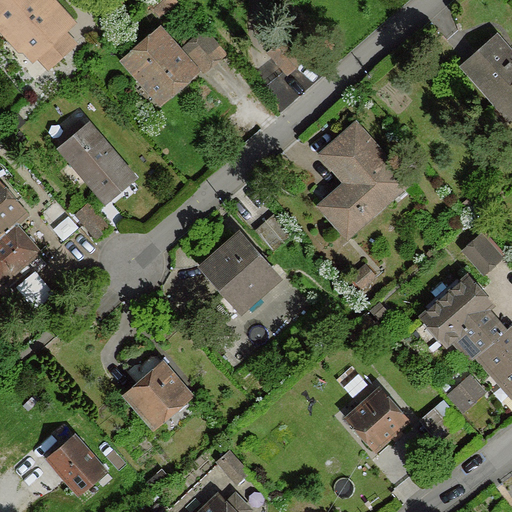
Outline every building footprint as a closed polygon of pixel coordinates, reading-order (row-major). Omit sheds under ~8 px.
[(0,18),(15,35),(51,1),(50,0),(5,0),(0,5),(0,18)] [(124,3),(121,0),(100,0),(113,13),(124,3)] [(176,2),(174,0),(151,0),(149,2),(161,15),(176,2)] [(72,24),(51,1),(15,35),(36,58),(65,31),(72,24)] [(77,43),(65,31),(36,58),(48,70),(77,43)] [(226,55),(205,31),(185,48),(206,72),(226,55)] [(161,33),(128,61),(162,100),(195,71),(161,33)] [(511,56),(497,39),(466,65),(497,102),(501,99),(511,112),(511,56)] [(302,61),(284,40),(271,51),(289,72),(302,61)] [(132,177),(90,127),(65,148),(108,198),(132,177)] [(405,184),(357,128),(326,155),(351,183),(325,206),(343,227),(369,205),(374,210),(405,184)] [(0,183),(0,238),(15,225),(27,214),(0,183)] [(110,227),(89,204),(77,215),(98,238),(110,227)] [(296,234),(278,214),(257,231),(275,252),(296,234)] [(15,225),(0,238),(0,274),(6,281),(39,252),(15,225)] [(507,254),(487,232),(466,250),(486,273),(498,262),(507,254)] [(277,277),(240,236),(206,266),(242,307),(277,277)] [(375,276),(368,268),(356,278),(363,286),(375,276)] [(440,302),(424,316),(448,342),(454,337),(486,310),(491,305),(468,278),(452,292),(440,302)] [(440,302),(452,292),(442,282),(431,292),(440,302)] [(486,310),(454,337),(473,360),(479,355),(505,332),(486,310)] [(505,332),(479,355),(511,392),(511,328),(511,327),(505,332)] [(140,384),(163,363),(157,357),(152,357),(141,366),(141,373),(135,379),(140,384)] [(191,396),(163,363),(140,384),(128,394),(156,427),(191,396)] [(487,392),(472,375),(448,396),(463,412),(487,392)] [(407,421),(380,391),(351,417),(377,447),(407,421)] [(106,470),(76,436),(50,459),(63,474),(70,468),(86,487),(106,470)] [(250,476),(230,453),(218,464),(238,486),(250,476)] [(237,497),(227,506),(233,511),(246,511),(250,509),(237,497)] [(233,511),(227,506),(220,498),(203,511),(233,511)]
